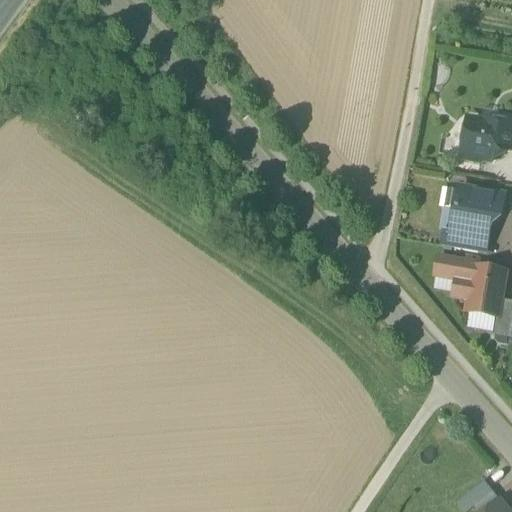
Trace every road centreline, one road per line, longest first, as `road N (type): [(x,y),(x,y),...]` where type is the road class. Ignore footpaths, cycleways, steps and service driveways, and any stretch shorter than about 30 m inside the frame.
road 1 (unclassified): [(113,0),(511,454)]
road 2 (track): [(425,0),(392,192),(364,282)]
road 3 (track): [(446,377),(357,511)]
